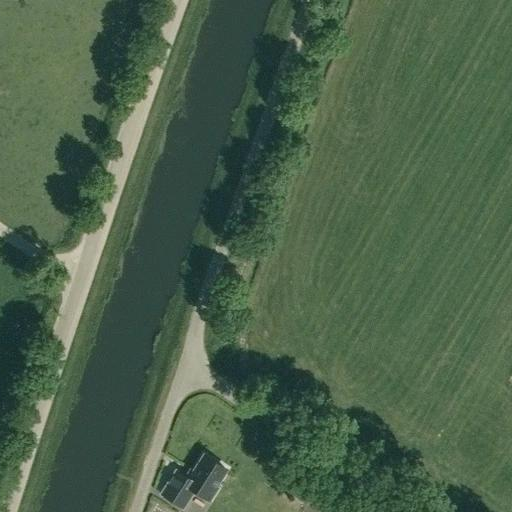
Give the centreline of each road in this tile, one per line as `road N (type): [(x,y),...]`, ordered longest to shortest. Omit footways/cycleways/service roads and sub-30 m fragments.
road 1 (unclassified): [(138,511),(316,0)]
road 2 (tertiary): [(7,511),(76,286),(179,0)]
